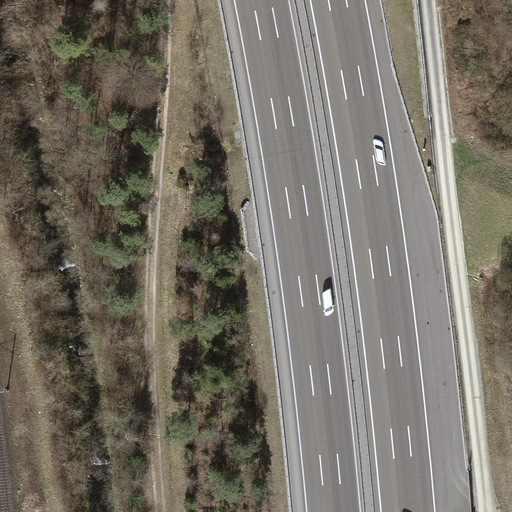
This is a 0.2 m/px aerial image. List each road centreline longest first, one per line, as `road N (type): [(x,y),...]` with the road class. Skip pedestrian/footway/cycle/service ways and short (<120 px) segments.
road 1 (motorway): [(262,0),(307,271),(334,511)]
road 2 (motorway): [(408,511),(381,261),(338,0)]
road 3 (track): [(429,0),(487,511)]
road 4 (track): [(160,511),(150,299),(165,0)]
road 5 (track): [(56,511),(24,289)]
